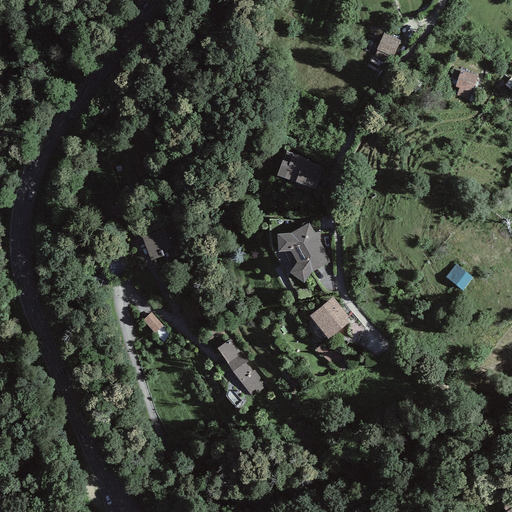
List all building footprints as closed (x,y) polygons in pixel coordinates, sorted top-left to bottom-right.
[(401,40),(384,33),(376,50),(377,50),(389,56),(393,57),(401,40)] [(386,62),(389,56),(377,50),(374,57),(386,62)] [(477,76),(461,70),(455,87),(459,88),(457,95),(469,99),(477,76)] [(282,160),(277,176),(316,188),(324,164),(287,152),(284,161),(282,160)] [(372,171),(364,171),(364,183),(372,183),(372,171)] [(290,234),(277,234),(278,251),(290,251),(296,264),(290,273),(304,284),(311,273),(330,262),(309,223),(290,234)] [(176,224),(141,239),(151,261),(164,256),(163,252),(168,250),(172,259),(188,253),(176,224)] [(472,278),(455,265),(446,277),(463,290),(472,278)] [(333,298),(310,315),(328,339),(351,321),(333,298)] [(163,326),(151,313),(143,320),(155,333),(163,326)] [(231,339),(217,349),(233,372),(252,396),(266,387),(254,371),(252,371),(246,363),(248,362),(231,339)]
